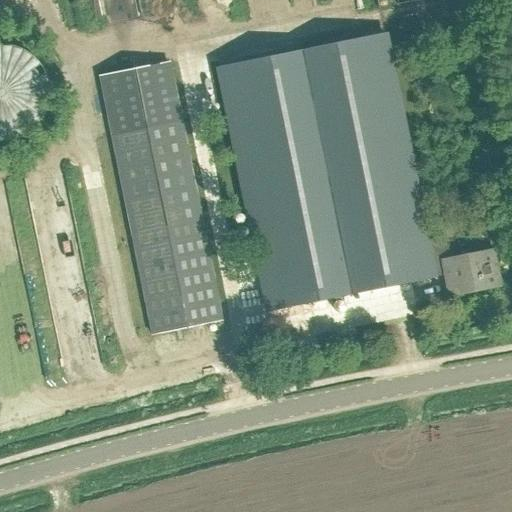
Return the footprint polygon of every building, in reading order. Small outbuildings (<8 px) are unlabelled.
[(375,0),(378,9),(423,0),(375,0)] [(218,68),(218,69),(222,89),(261,281),(266,307),(266,310),(284,306),(335,297),(347,294),(391,286),(431,278),(425,248),(424,244),(389,68),(386,56),(382,36),(343,44),(299,52),(291,54),(274,57),(218,68)] [(49,97),(48,82),(42,68),(32,57),(19,49),(4,45),(0,45),(0,141),(13,140),(27,134),(38,124),(46,111),(49,97)] [(173,65),(102,79),(151,333),(223,319),(173,65)] [(424,244),(425,248),(431,278),(446,275),(450,295),(499,285),(492,250),(462,256),(458,257),(450,258),(446,239),(436,242),(424,244)] [(51,345),(24,352),(31,378),(58,370),(51,345)]
